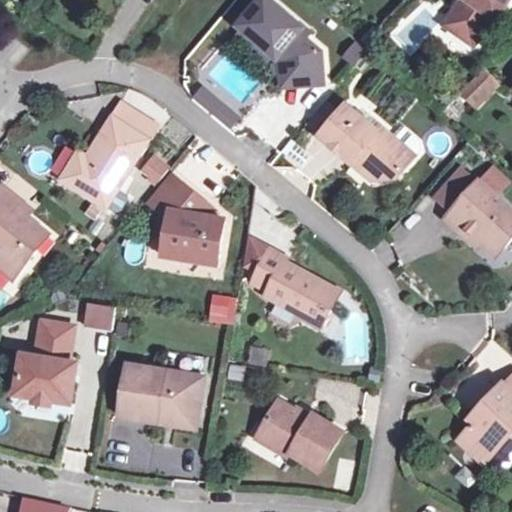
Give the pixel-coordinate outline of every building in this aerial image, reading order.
[(271,0),(262,0),(240,26),(282,62),(283,80),(303,79),(303,85),(324,84),(321,52),(306,39),(300,33),(304,28),(271,0)] [(509,0),(463,0),(450,20),(451,28),(470,41),(478,40),(494,17),(497,19),(509,0)] [(357,41),(341,53),(352,66),(368,54),(357,41)] [(473,106),(496,81),(484,70),(460,94),(473,106)] [(500,84),(496,81),(473,106),(476,109),(500,84)] [(223,105),(204,89),(195,99),(215,115),(223,105)] [(122,104),(113,118),(149,140),(158,127),(122,104)] [(321,137),(352,163),(355,159),(380,180),(397,178),(404,169),(398,164),(409,151),(381,127),(378,131),(348,105),(321,137)] [(149,140),(113,118),(88,158),(71,185),(107,207),(149,140)] [(282,159),(306,165),(310,147),(286,142),(282,159)] [(415,156),(409,151),(398,164),(404,169),(415,156)] [(63,180),(71,185),(88,158),(80,153),(63,180)] [(159,183),(170,170),(156,158),(146,172),(159,183)] [(373,180),(380,180),(355,159),(352,163),(373,180)] [(437,198),(452,212),(478,183),(463,169),(437,198)] [(226,220),(212,218),(213,208),(174,177),(152,204),(166,216),(171,216),(166,251),(220,260),(226,220)] [(497,257),(511,239),(511,210),(480,181),(478,183),(452,212),(446,219),(460,231),(464,227),(497,257)] [(0,267),(14,279),(37,251),(29,244),(42,229),(28,217),(22,212),(27,206),(4,187),(0,191),(0,267)] [(22,212),(28,217),(33,211),(27,206),(22,212)] [(29,244),(37,251),(50,235),(42,229),(29,244)] [(248,266),(259,272),(272,250),(252,239),(248,266)] [(287,263),(289,260),(272,250),(259,272),(254,283),(270,292),(267,296),(323,326),(341,293),(287,263)] [(234,324),(238,297),(212,293),(208,320),(234,324)] [(88,301),(83,323),(111,329),(116,307),(88,301)] [(70,381),(73,363),(70,363),(76,327),(44,322),(38,358),(24,355),(18,395),(36,398),(55,401),(72,404),(76,382),(70,381)] [(250,364),(268,365),(269,348),(251,347),(250,364)] [(70,381),(76,382),(79,364),(73,363),(70,381)] [(121,417),(159,423),(161,413),(199,419),(205,377),(129,365),(121,417)] [(482,407),(487,411),(460,441),(485,464),(511,435),(511,390),(506,385),(504,383),(482,407)] [(54,407),(55,401),(36,398),(35,404),(54,407)] [(321,471),(344,432),(314,415),(311,420),(280,401),(258,438),(290,458),(292,454),(321,471)] [(197,429),(199,419),(161,413),(159,423),(197,429)] [(67,448),(62,464),(85,472),(91,457),(67,448)] [(67,511),(59,508),(23,501),(20,511),(67,511)]
